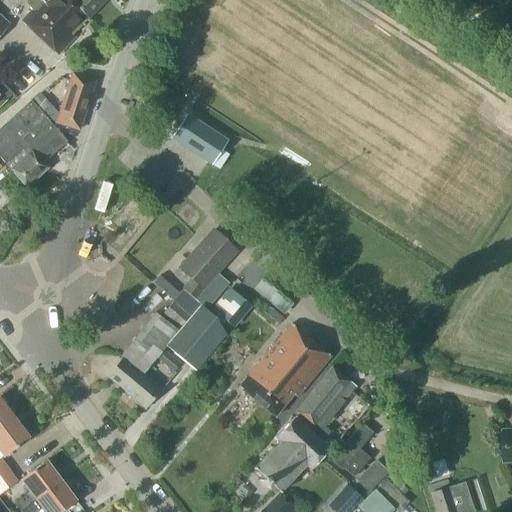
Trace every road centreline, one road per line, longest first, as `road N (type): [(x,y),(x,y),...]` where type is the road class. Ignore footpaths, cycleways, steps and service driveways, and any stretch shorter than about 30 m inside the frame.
road 1 (residential): [(511,404),(371,366),(103,113)]
road 2 (tertiary): [(157,511),(21,315)]
road 3 (tertiary): [(21,315),(47,296),(103,113)]
road 4 (tertiary): [(103,113),(145,0)]
